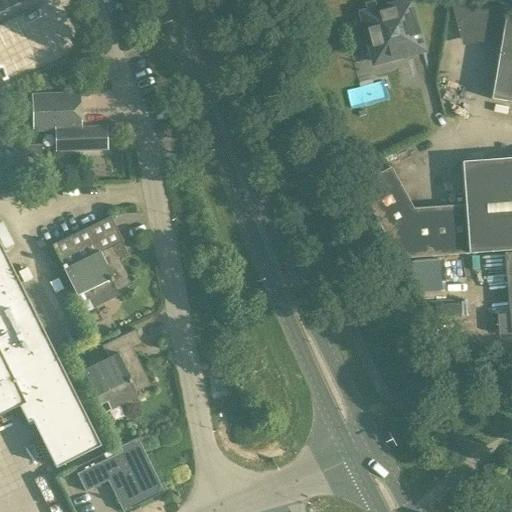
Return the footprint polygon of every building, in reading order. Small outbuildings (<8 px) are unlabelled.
[(21,0),(0,0),(0,15),(23,5),(21,0)] [(371,67),(427,53),(413,0),(402,0),(357,12),(371,67)] [(511,10),(506,9),(450,0),(449,0),(462,47),(478,42),(500,46),(491,99),(511,102),(511,10)] [(384,79),(347,90),(352,108),(389,97),(384,79)] [(119,153),(35,95),(57,151),(119,153)] [(5,166),(42,165),(41,146),(4,146),(5,166)] [(511,159),(462,163),(465,204),(469,254),(511,250),(511,159)] [(469,254),(465,204),(413,208),(390,167),(357,186),(398,259),(469,254)] [(51,246),(84,313),(118,297),(116,292),(132,285),(113,247),(122,243),(110,218),(51,246)] [(0,415),(18,406),(26,424),(31,421),(55,469),(100,447),(0,245),(0,415)] [(498,335),(511,335),(511,334),(511,253),(504,254),(509,313),(497,314),(498,335)] [(101,347),(107,359),(82,372),(95,398),(96,400),(103,415),(137,398),(135,394),(150,386),(132,349),(141,345),(134,331),(101,347)] [(123,511),(132,508),(131,506),(159,492),(134,441),(119,448),(122,453),(77,475),(85,492),(107,481),(122,511),(123,511)]
